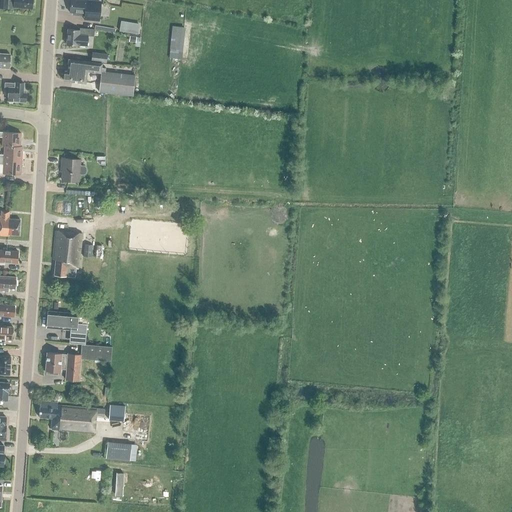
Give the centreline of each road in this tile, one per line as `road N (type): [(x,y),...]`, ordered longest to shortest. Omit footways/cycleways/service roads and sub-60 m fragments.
road 1 (unclassified): [(14,511),(42,121)]
road 2 (unclassified): [(42,121),(49,0)]
